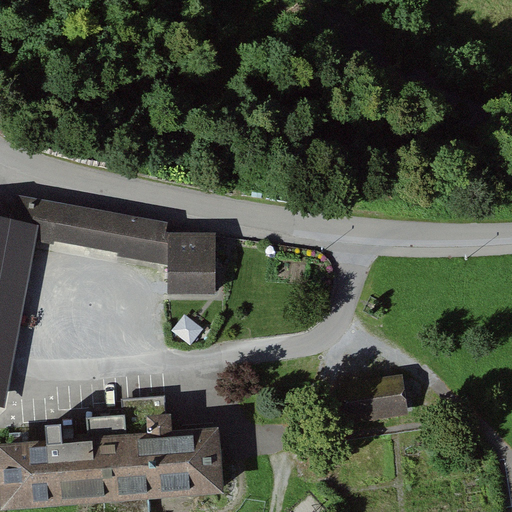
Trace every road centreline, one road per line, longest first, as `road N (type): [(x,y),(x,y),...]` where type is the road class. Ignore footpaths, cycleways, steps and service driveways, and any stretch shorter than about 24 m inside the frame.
road 1 (residential): [(0,152),(62,176),(303,225),(416,236),(511,232)]
road 2 (track): [(275,511),(283,451),(244,441),(207,356),(318,338),(339,319),(360,231)]
road 3 (track): [(339,319),(414,367),(499,444),(511,510)]
road 4 (track): [(207,356),(33,373)]
